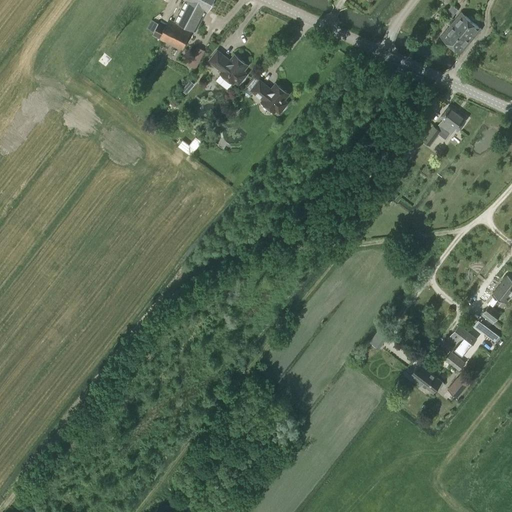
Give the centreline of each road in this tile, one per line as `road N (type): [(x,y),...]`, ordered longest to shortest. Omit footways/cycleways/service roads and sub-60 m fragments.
road 1 (track): [(0,511),(188,277),(225,257),(347,245)]
road 2 (tertiary): [(511,110),(267,0)]
road 3 (track): [(347,245),(463,230),(511,186)]
road 4 (track): [(463,511),(445,497),(440,474),(511,375)]
